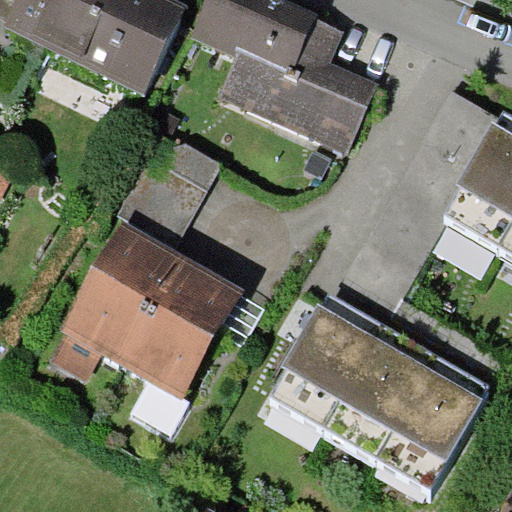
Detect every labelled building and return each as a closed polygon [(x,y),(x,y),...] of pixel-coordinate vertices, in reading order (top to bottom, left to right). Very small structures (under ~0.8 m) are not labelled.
[(145,96),(183,18),(146,0),(30,0),(14,33),(145,96)] [(344,155),(376,84),(329,63),(342,33),(270,0),(209,0),(194,35),(237,55),(217,97),(344,155)] [(511,275),(511,122),(506,119),(444,241),(511,275)] [(186,395),(242,288),(175,253),(221,167),(167,138),(63,331),(186,395)] [(429,495),(489,386),(463,372),(412,344),(368,320),(328,298),(268,406),(429,495)]
